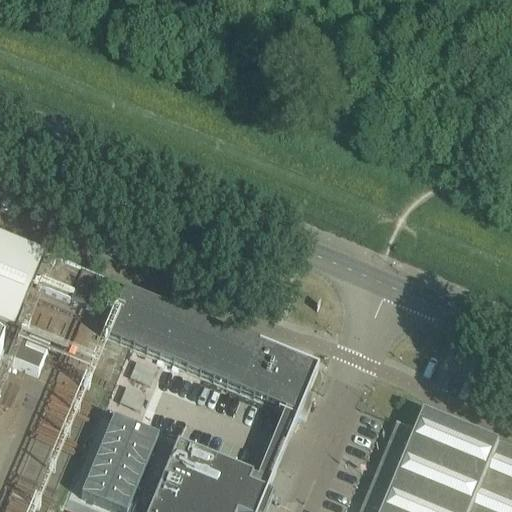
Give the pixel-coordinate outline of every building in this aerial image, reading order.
[(0,369),(2,366),(38,381),(50,352),(14,337),(32,290),(98,317),(109,289),(0,243),(0,369)] [(107,301),(117,305),(122,294),(119,293),(112,290),(107,301)] [(318,375),(124,295),(104,342),(294,421),(295,419),(299,421),(310,393),(318,375)] [(511,511),(511,454),(427,420),(420,438),(398,429),(363,511),(511,511)] [(112,423),(81,501),(106,511),(128,511),(157,442),(112,423)] [(249,490),(252,481),(177,450),(151,511),(268,511),(274,500),(262,496),(249,490)]
